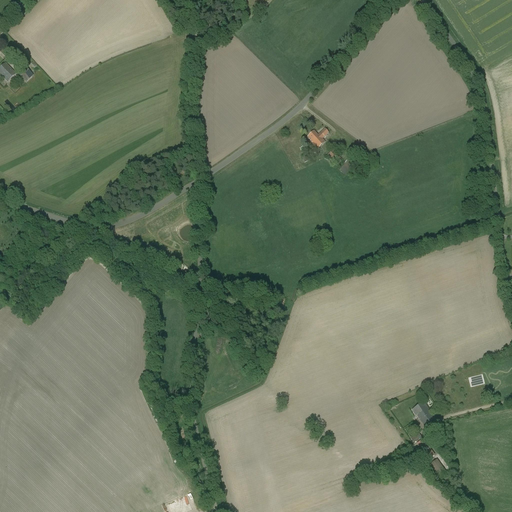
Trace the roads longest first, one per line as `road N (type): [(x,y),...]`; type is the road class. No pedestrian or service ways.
road 1 (unclassified): [(216,511),(191,406),(200,235),(193,183)]
road 2 (unclassified): [(511,313),(482,97),(424,0)]
road 3 (unclassified): [(385,0),(293,113),(193,183)]
road 4 (unclassified): [(193,183),(143,214),(102,227),(0,203)]
road 5 (track): [(199,179),(188,120),(188,0)]
